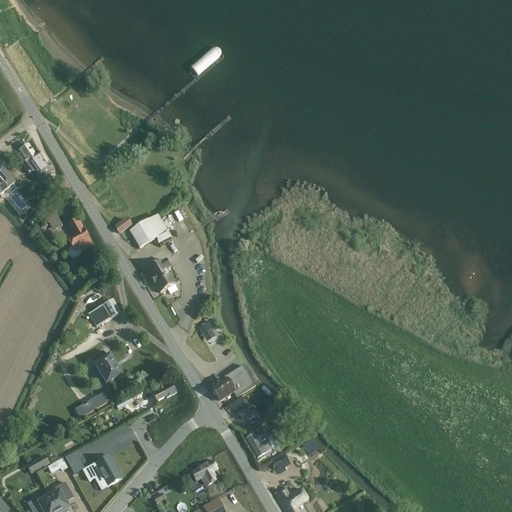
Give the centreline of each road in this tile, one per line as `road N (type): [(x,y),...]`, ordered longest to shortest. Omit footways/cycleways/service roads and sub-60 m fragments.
road 1 (tertiary): [(213,410),(36,117)]
road 2 (residential): [(213,410),(187,426),(112,511)]
